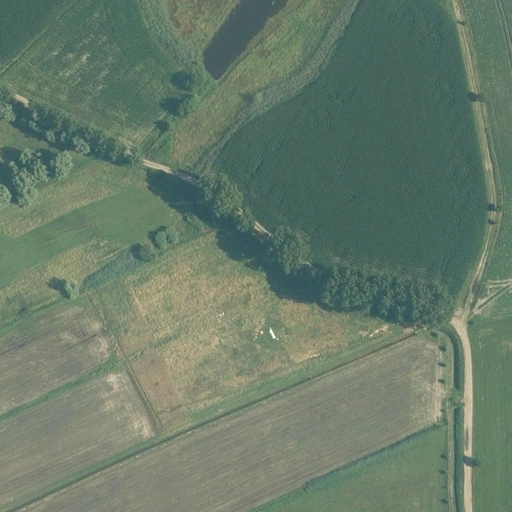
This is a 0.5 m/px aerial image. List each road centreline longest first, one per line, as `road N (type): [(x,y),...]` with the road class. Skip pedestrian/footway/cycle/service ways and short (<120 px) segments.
road 1 (track): [(461,331),(452,320),(328,281),(176,172),(0,94)]
road 2 (track): [(461,331),(493,207),(448,0)]
road 3 (track): [(468,511),(461,331)]
